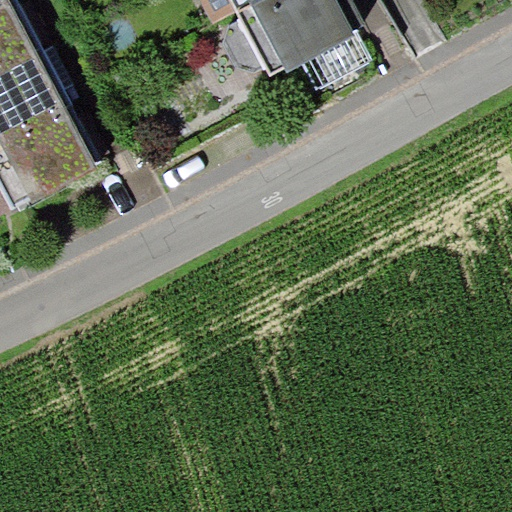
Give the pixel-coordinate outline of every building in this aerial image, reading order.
[(27,0),(11,0),(0,6),(0,77),(54,49),(27,0)] [(257,0),(263,10),(282,0),(257,0)] [(282,0),(263,10),(294,70),(380,25),(366,0),(282,0)] [(54,49),(0,77),(0,144),(2,148),(84,107),(54,49)] [(2,148),(29,201),(110,158),(84,107),(2,148)]
